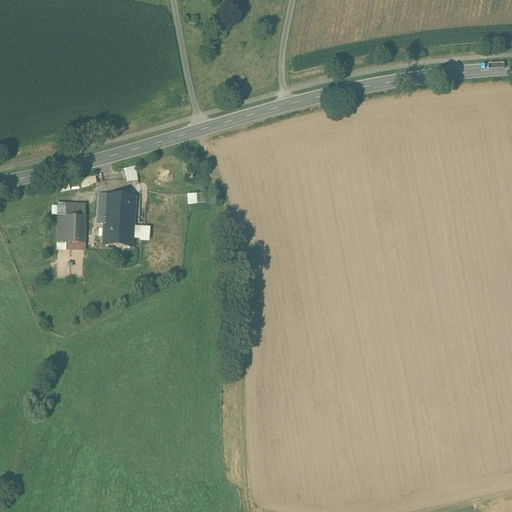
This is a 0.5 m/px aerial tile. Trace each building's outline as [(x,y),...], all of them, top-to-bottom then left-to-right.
[(124,169),(126,182),(137,180),(136,167),(124,169)] [(82,188),(97,184),(95,176),(80,179),(82,188)] [(206,203),(205,193),(187,194),(187,204),(206,203)] [(133,249),(135,197),(98,195),(97,224),(103,225),(102,248),(133,249)] [(57,251),(85,251),(85,205),(57,205),(57,251)]
